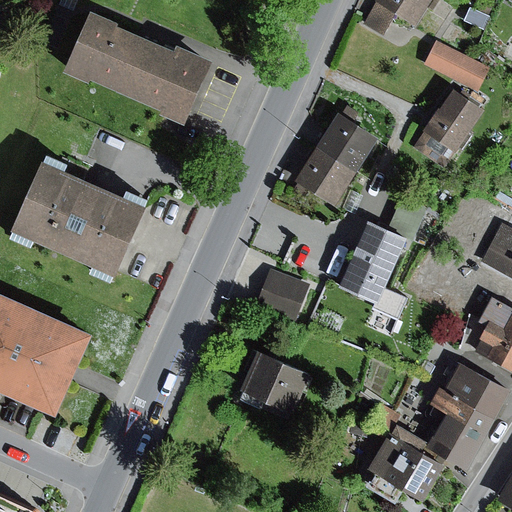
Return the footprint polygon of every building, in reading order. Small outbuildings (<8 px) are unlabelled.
[(399,9),(384,0),(377,0),(365,23),(386,33),(399,9)] [(432,0),(384,0),(399,9),(419,22),(432,0)] [(123,18),(96,6),(69,67),(95,78),(96,75),(166,106),(164,109),(189,120),(218,57),(182,41),(179,46),(122,21),(123,18)] [(472,7),(466,20),(485,28),(491,15),(472,7)] [(492,66),(438,40),(427,63),(481,89),(492,66)] [(488,107),(457,86),(416,145),(446,167),(488,107)] [(382,135),(342,109),(320,143),(359,169),(382,135)] [(359,169),(320,143),(298,176),(337,202),(359,169)] [(151,201),(48,157),(18,226),(120,271),(151,201)] [(351,190),(343,208),(354,213),(362,194),(351,190)] [(405,193),(392,226),(411,235),(417,238),(431,206),(405,193)] [(392,226),(371,217),(343,281),(379,297),(375,307),(399,317),(409,295),(388,286),(411,235),(392,226)] [(511,224),(503,220),(482,260),(511,276),(511,224)] [(312,287),(270,270),(253,313),(295,330),(312,287)] [(97,329),(0,286),(0,383),(61,410),(97,329)] [(507,327),(511,317),(511,304),(494,295),(481,319),(490,324),(493,319),(507,327)] [(511,317),(507,327),(493,319),(490,324),(483,337),(486,338),(479,351),(511,369),(511,317)] [(314,371),(262,348),(245,386),(297,409),(314,371)] [(511,390),(511,387),(462,360),(447,387),(442,384),(432,402),(448,411),(430,442),(427,448),(437,454),(440,449),(470,465),(511,390)] [(368,426),(389,438),(398,423),(403,414),(382,402),(368,426)] [(427,448),(430,442),(398,423),(389,438),(372,465),(380,470),(407,486),(427,497),(449,461),(437,454),(427,448)] [(407,486),(380,470),(375,478),(373,477),(369,483),(399,500),(407,486)] [(511,477),(501,496),(511,502),(511,477)] [(40,506),(0,488),(0,511),(42,511),(43,510),(42,508),(40,506)]
